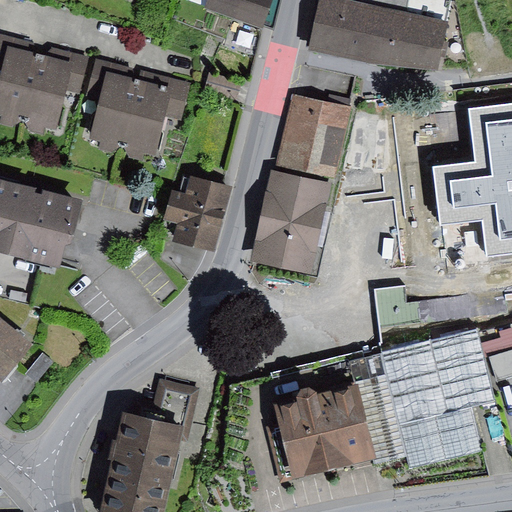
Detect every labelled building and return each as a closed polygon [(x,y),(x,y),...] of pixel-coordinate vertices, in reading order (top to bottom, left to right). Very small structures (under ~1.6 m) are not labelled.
[(234,18),(240,0),(210,0),(207,9),(234,18)] [(275,0),(240,0),(234,18),(266,29),(275,0)] [(357,4),(339,0),(320,0),(308,53),(380,67),(438,71),(451,23),(446,23),(357,4)] [(444,0),(357,0),(357,4),(446,23),(451,1),(444,0)] [(33,42),(0,33),(0,118),(1,119),(0,124),(13,128),(23,122),(39,55),(33,42)] [(48,47),(39,55),(23,122),(29,133),(43,137),(44,130),(57,133),(67,92),(80,95),(89,57),(48,47)] [(133,69),(96,61),(88,96),(102,99),(93,138),(104,140),(102,150),(114,153),(122,148),(139,75),(133,69)] [(139,75),(122,148),(128,157),(143,161),(144,155),(155,157),(165,118),(182,122),(192,83),(144,71),(139,75)] [(242,83),(208,74),(204,92),(237,101),(242,83)] [(351,108),(293,95),(278,166),(336,178),(351,108)] [(333,184),(272,171),(252,262),(313,275),(333,184)] [(233,188),(191,176),(186,195),(172,191),(164,221),(179,225),(175,242),(216,253),(233,188)] [(83,202),(0,181),(0,254),(60,269),(65,248),(72,245),(83,202)] [(336,271),(303,319),(330,337),(362,289),(336,271)] [(31,310),(28,316),(38,320),(40,314),(31,310)] [(35,346),(0,317),(0,380),(5,384),(35,346)] [(54,362),(43,353),(26,374),(37,383),(54,362)] [(356,382),(359,386),(376,460),(377,464),(406,457),(399,425),(388,375),(356,382)] [(150,418),(124,412),(117,443),(113,442),(109,462),(112,463),(101,511),(163,511),(180,440),(189,442),(201,389),(159,379),(150,418)] [(279,425),(267,428),(280,484),(376,460),(359,386),(319,395),(310,390),(303,391),(297,399),(274,404),(279,425)]
